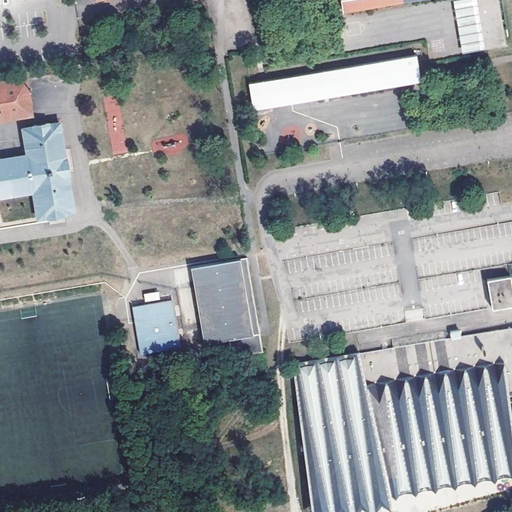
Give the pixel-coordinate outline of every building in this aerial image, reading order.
[(342,0),(344,8),(391,0),(476,0),(485,48),(507,44),(499,0),(342,0)] [(390,59),(249,81),(252,105),(394,82),(390,59)] [(26,79),(0,82),(0,195),(8,195),(8,198),(19,196),(19,193),(30,191),(34,216),(37,216),(38,217),(47,216),(47,218),(63,216),(63,213),(73,212),(71,197),(73,197),(71,186),(69,186),(67,175),(69,174),(66,159),(65,159),(58,122),(47,124),(47,121),(33,124),(33,126),(23,128),(27,155),(0,159),(0,119),(32,114),(26,79)] [(104,95),(111,154),(126,153),(119,93),(104,95)] [(159,145),(156,145),(158,155),(189,150),(186,134),(170,136),(171,142),(159,144),(159,145)] [(244,256),(190,266),(204,341),(227,337),(230,354),(260,348),(244,256)] [(511,294),(509,275),(484,279),(489,308),(502,305),(511,303),(511,294)] [(298,310),(390,300),(388,286),(296,297),(298,310)] [(159,292),(144,293),(144,302),(160,301),(159,292)] [(0,311),(33,305),(30,294),(0,298),(0,311)] [(165,300),(129,306),(132,320),(137,319),(141,338),(136,339),(138,353),(174,346),(173,341),(178,341),(171,304),(166,305),(165,300)] [(422,309),(406,310),(406,320),(423,318),(422,309)] [(137,319),(132,320),(136,339),(141,338),(137,319)] [(511,329),(499,331),(508,393),(511,392),(511,329)] [(292,363),(310,506),(381,495),(511,475),(511,425),(509,402),(511,401),(511,395),(508,396),(499,331),(292,363)] [(383,511),(381,495),(310,506),(310,511),(383,511)]
